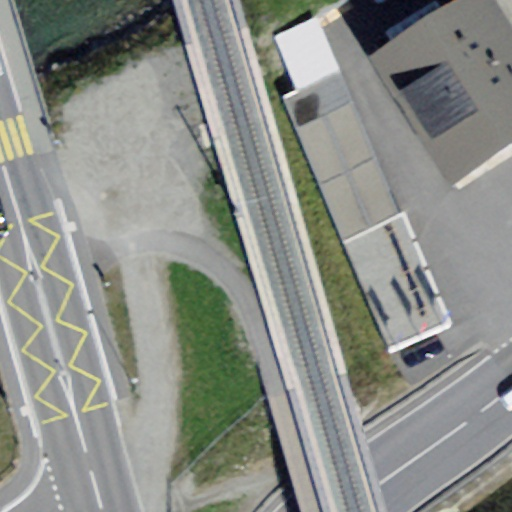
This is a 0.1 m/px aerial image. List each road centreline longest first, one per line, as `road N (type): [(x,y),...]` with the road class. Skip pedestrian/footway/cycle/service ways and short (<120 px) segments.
road 1 (tertiary): [(99,502),(0,157)]
road 2 (primary): [(511,386),(349,511)]
